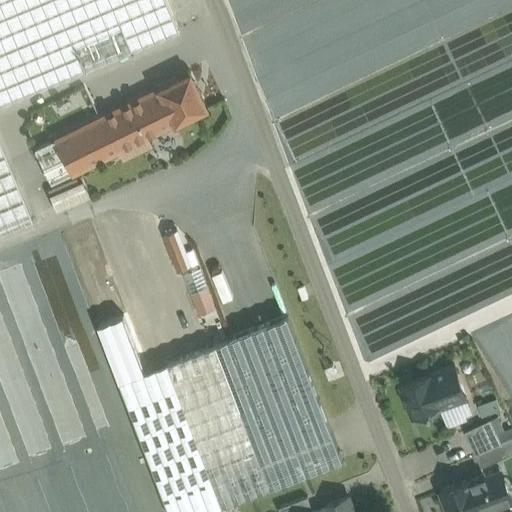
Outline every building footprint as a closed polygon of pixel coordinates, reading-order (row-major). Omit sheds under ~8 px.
[(81,62),(55,0),(0,0),(39,92),(86,72),(82,61),(81,62)] [(0,0),(0,107),(39,92),(0,0)] [(124,44),(106,0),(55,0),(81,62),(82,61),(86,72),(128,55),(123,44),(124,44)] [(178,34),(163,0),(106,0),(124,44),(123,44),(128,55),(178,34)] [(265,102),(272,118),(407,54),(404,35),(386,39),(382,18),(379,18),(356,29),(353,30),(350,12),(346,14),(322,18),(324,28),(333,24),(334,26),(346,24),(347,34),(330,42),(326,34),(307,37),(312,35),(290,39),(293,53),(281,55),(278,39),(267,41),(269,50),(254,53),(260,83),(262,88),(265,102)] [(188,72),(156,87),(173,122),(173,123),(205,107),(188,72)] [(157,88),(54,139),(70,173),(173,122),(157,88)] [(54,139),(33,149),(50,183),(70,173),(54,139)] [(0,230),(31,218),(0,142),(0,230)] [(46,188),(54,210),(90,196),(82,174),(46,188)] [(250,272),(237,276),(245,307),(250,306),(255,325),(263,323),(250,272)] [(210,284),(191,290),(198,313),(218,307),(210,284)] [(511,316),(477,337),(511,397),(511,316)] [(288,317),(169,363),(223,504),(343,458),(288,317)] [(456,364),(402,384),(415,416),(429,411),(430,413),(433,412),(432,410),(445,405),(468,396),(456,364)] [(498,396),(480,404),(484,414),(503,405),(498,396)] [(491,418),(465,430),(476,454),(502,442),(491,418)] [(502,442),(476,454),(482,467),(507,455),(502,442)] [(511,493),(503,468),(472,479),(472,478),(441,489),(449,511),(479,511),(484,510),(483,509),(511,498),(511,493)] [(309,496),(280,506),(282,511),(305,511),(314,509),(309,496)] [(328,506),(314,511),(314,509),(305,511),(355,511),(350,496),(327,504),(328,506)]
